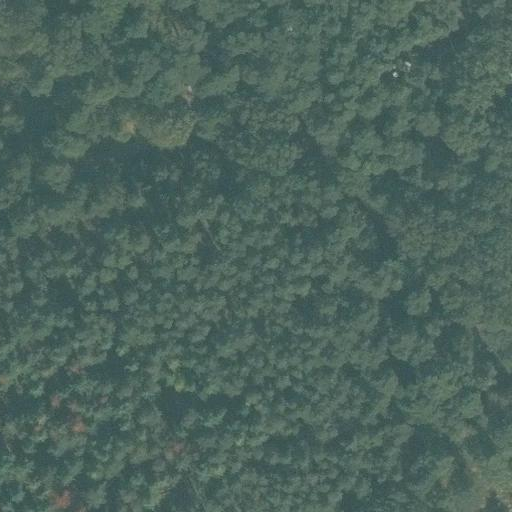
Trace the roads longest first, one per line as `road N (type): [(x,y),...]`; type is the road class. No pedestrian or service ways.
road 1 (unclassified): [(511,364),(321,150),(303,133),(253,116)]
road 2 (unclassified): [(0,196),(216,119),(253,116)]
